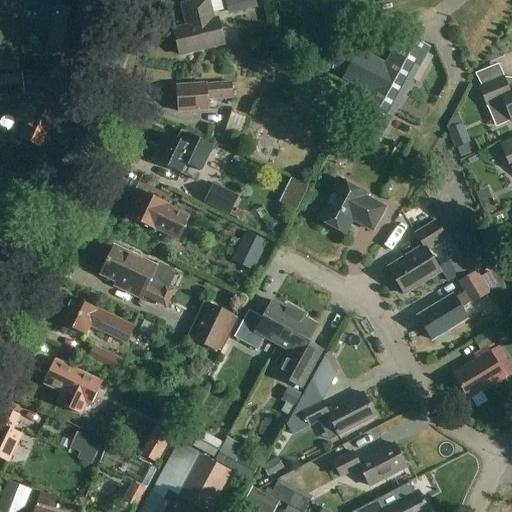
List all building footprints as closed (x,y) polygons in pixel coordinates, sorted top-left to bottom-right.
[(28,0),(0,0),(1,12),(25,16),(28,0)] [(230,17),(259,9),(256,0),(233,0),(226,2),(230,17)] [(212,22),(207,1),(181,8),(185,28),(172,32),(179,59),(222,47),(217,21),(212,22)] [(37,16),(34,29),(50,32),(47,48),(75,54),(81,27),(84,13),(56,7),(55,11),(39,7),(37,16)] [(428,48),(402,34),(385,65),(358,51),(344,78),(371,92),(353,125),(380,139),(428,48)] [(0,98),(26,96),(24,75),(0,77),(0,98)] [(511,87),(509,89),(503,77),(478,88),(486,109),(488,109),(497,129),(510,123),(511,122),(511,87)] [(179,113),(209,111),(208,101),(233,99),(232,84),(177,88),(179,113)] [(48,116),(56,99),(42,92),(34,110),(23,104),(15,121),(24,126),(27,127),(21,140),(40,149),(54,119),(48,116)] [(456,150),(471,143),(464,125),(448,131),(456,150)] [(199,140),(195,150),(167,137),(156,163),(182,174),(185,166),(198,171),(206,155),(211,145),(199,140)] [(511,140),(498,147),(507,167),(511,164),(511,140)] [(0,207),(6,210),(11,212),(11,211),(13,207),(16,201),(25,182),(20,180),(12,176),(4,172),(3,173),(0,171),(0,207)] [(307,184),(298,180),(286,205),(295,209),(307,184)] [(373,232),(386,208),(367,198),(368,196),(339,180),(325,206),(326,207),(318,220),(346,235),(353,221),(373,232)] [(215,183),(205,202),(228,214),(236,218),(235,220),(240,222),(241,221),(246,211),(241,211),(236,209),(234,212),(230,210),(237,195),(215,183)] [(178,240),(188,218),(165,207),(166,205),(141,193),(128,219),(154,231),(155,229),(178,240)] [(491,196),(479,201),(485,214),(496,209),(491,196)] [(405,295),(441,272),(428,252),(448,239),(436,221),(414,235),(422,247),(388,269),(405,295)] [(511,242),(511,240),(506,226),(491,232),(498,248),(511,242)] [(251,270),(264,242),(246,233),(233,262),(251,270)] [(392,259),(405,242),(396,235),(383,252),(392,259)] [(156,268),(127,254),(128,251),(113,244),(107,256),(110,257),(100,277),(127,289),(125,293),(142,301),(151,283),(168,292),(177,274),(158,265),(156,268)] [(457,256),(439,268),(449,283),(467,271),(457,256)] [(463,311),(491,294),(477,272),(458,283),(466,297),(458,302),(454,296),(418,317),(432,340),(468,319),(463,311)] [(133,328),(72,299),(60,325),(86,337),(90,327),(125,344),(133,328)] [(247,316),(235,338),(259,351),(266,339),(278,345),(297,310),(288,305),(286,309),(273,302),(261,324),(247,316)] [(236,317),(211,306),(207,304),(190,342),(219,355),(236,317)] [(297,310),(278,345),(290,352),(277,377),(301,391),(307,378),(322,351),(308,343),(317,326),(304,319),(306,315),(297,310)] [(497,329),(476,340),(481,349),(502,339),(497,329)] [(331,330),(322,350),(333,354),(341,335),(331,330)] [(117,376),(124,362),(95,348),(88,363),(117,376)] [(468,399),(505,377),(488,348),(474,356),(478,362),(454,376),(468,399)] [(55,357),(44,380),(52,384),(62,389),(57,400),(81,411),(86,400),(90,403),(102,379),(55,357)] [(291,420),(283,434),(295,441),(303,427),(307,425),(310,429),(328,420),(337,437),(375,418),(363,395),(351,401),(328,412),(321,399),(313,382),(291,420)] [(291,390),(285,401),(295,407),(301,395),(291,390)] [(175,408),(161,435),(172,440),(186,414),(175,408)] [(12,433),(20,417),(6,410),(0,423),(0,460),(8,464),(21,437),(12,433)] [(216,459),(223,444),(202,433),(195,448),(216,459)] [(81,451),(78,458),(91,464),(101,443),(87,437),(81,451)] [(406,468),(394,445),(358,463),(353,452),(331,463),(340,480),(359,470),(367,487),(406,468)] [(202,511),(207,511),(229,472),(185,448),(164,486),(178,494),(176,498),(202,511)] [(252,481),(260,467),(235,454),(228,468),(252,481)] [(267,477),(283,468),(276,457),(261,466),(267,477)] [(304,489),(311,508),(361,490),(356,476),(335,483),(330,466),(316,471),(321,484),(304,489)] [(24,511),(32,493),(9,484),(0,505),(0,511),(1,511),(24,511)] [(124,501),(137,509),(147,491),(133,484),(124,501)] [(251,487),(244,501),(257,508),(265,494),(251,487)] [(149,493),(139,511),(162,511),(168,503),(149,493)] [(428,511),(419,493),(394,506),(389,497),(379,502),(383,511),(428,511)] [(54,511),(57,499),(41,495),(38,506),(54,511)]
